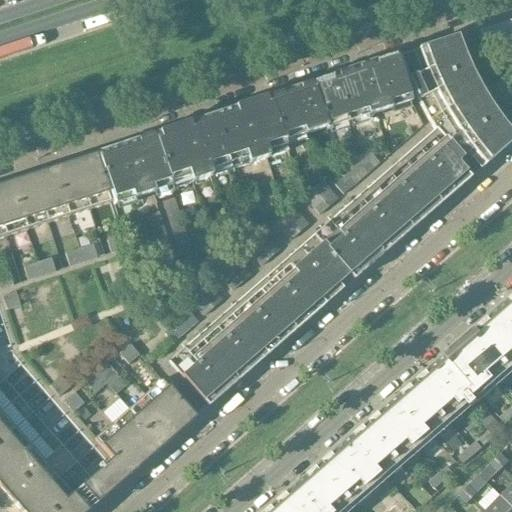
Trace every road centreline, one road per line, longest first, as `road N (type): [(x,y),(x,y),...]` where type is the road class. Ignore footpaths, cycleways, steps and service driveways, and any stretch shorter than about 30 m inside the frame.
road 1 (residential): [(0,163),(487,0)]
road 2 (residential): [(511,179),(128,511)]
road 3 (residential): [(232,511),(511,268)]
road 4 (secondary): [(0,38),(118,0)]
